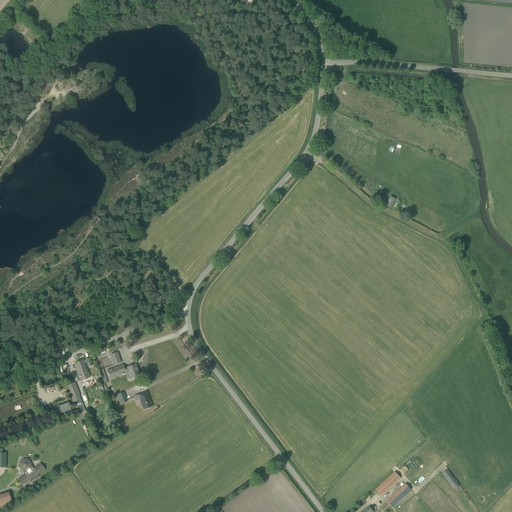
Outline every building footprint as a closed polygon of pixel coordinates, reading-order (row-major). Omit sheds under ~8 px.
[(390,197),(386,206),(390,208),(395,199),(390,197)] [(117,353),(110,355),(114,365),(120,363),(117,353)] [(80,381),(90,377),(84,364),(86,363),(88,367),(92,366),(89,358),(85,360),(83,361),(83,360),(74,364),(77,373),(75,374),(78,381),(80,381)] [(122,365),(107,371),(110,379),(130,372),(131,377),(139,374),(135,364),(124,369),(122,365)] [(79,396),(74,383),(68,385),(73,398),(72,398),(73,400),(74,399),(74,398),(78,396),(79,396)] [(152,407),(146,391),(138,394),(143,410),(152,407)] [(127,402),(123,392),(116,395),(120,404),(127,402)] [(70,410),(68,404),(56,408),(58,414),(70,410)] [(42,465),(32,471),(30,469),(31,469),(32,464),(29,460),(23,459),(19,461),(18,467),(21,471),(27,472),(27,471),(28,474),(18,481),(22,486),(30,481),(30,482),(39,476),(38,475),(46,470),(42,465)] [(442,474),(454,490),(460,485),(448,469),(442,474)] [(400,478),(395,472),(377,489),(382,495),(400,478)] [(411,490),(406,484),(388,501),(393,506),(411,490)] [(0,506),(12,502),(9,492),(0,494),(0,506)]
